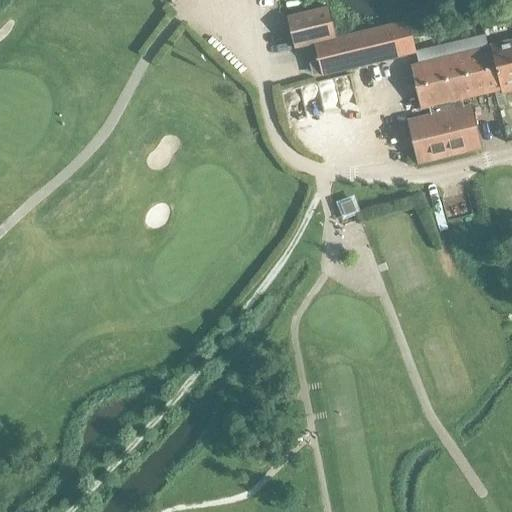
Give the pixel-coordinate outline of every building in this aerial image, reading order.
[(329,8),(287,18),(295,49),(314,44),(337,39),(329,8)] [(416,53),(408,21),(337,39),(314,44),(322,76),(416,53)] [(511,41),(410,66),(421,110),(501,90),(502,93),(511,90),(511,41)] [(482,149),(472,106),(407,121),(418,164),(482,149)] [(361,214),(354,196),(337,203),(343,220),(361,214)]
